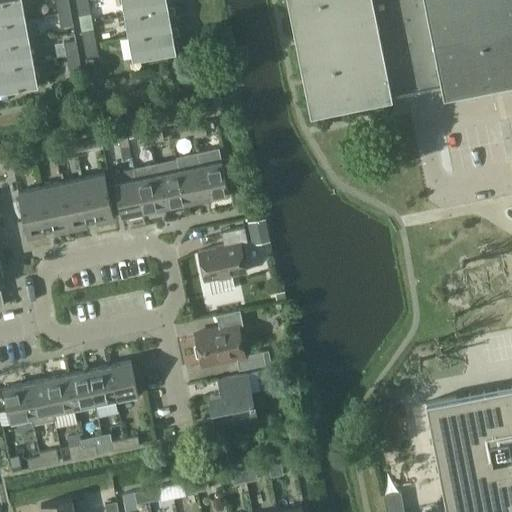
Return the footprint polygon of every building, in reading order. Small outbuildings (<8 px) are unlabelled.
[(0,22),(25,18),(21,0),(10,0),(0,2),(0,22)] [(55,0),(58,13),(71,11),(68,0),(55,0)] [(91,14),(88,0),(84,0),(76,2),(79,16),(91,14)] [(122,0),(125,12),(167,5),(166,0),(122,0)] [(511,0),(287,0),(310,112),(376,99),(441,86),(443,95),(511,80),(511,0)] [(169,13),(173,12),(172,4),(167,5),(125,12),(129,34),(171,26),(169,13)] [(73,25),(71,11),(58,13),(61,27),(73,25)] [(0,43),(29,39),(25,18),(0,22),(0,43)] [(175,25),(171,26),(129,34),(133,58),(176,51),(173,34),(176,33),(175,25)] [(82,31),(84,45),(96,42),(94,28),(82,31)] [(0,64),(33,59),(29,39),(0,43),(0,64)] [(64,42),(55,44),(57,55),(65,53),(78,51),(76,40),(64,42)] [(99,57),(96,42),(84,45),(87,59),(99,57)] [(78,51),(65,53),(68,67),(80,64),(78,51)] [(0,91),(38,84),(33,59),(0,64),(0,91)] [(192,122),(194,131),(195,135),(208,132),(205,119),(192,122)] [(181,134),(194,131),(192,122),(179,125),(181,134)] [(149,125),(127,130),(129,136),(137,134),(139,143),(151,140),(152,140),(150,131),(149,125)] [(163,128),(150,131),(152,140),(165,137),(163,128)] [(130,143),(129,136),(127,130),(118,132),(124,159),(131,158),(128,143),(130,143)] [(102,135),(90,138),(92,145),(104,142),(102,135)] [(92,145),(90,138),(78,141),(80,148),(92,145)] [(78,141),(67,143),(68,150),(80,148),(78,141)] [(68,150),(67,143),(55,146),(56,153),(68,150)] [(55,146),(43,148),(44,155),(56,153),(55,146)] [(219,147),(199,151),(201,162),(207,194),(213,193),(214,197),(229,194),(219,147)] [(44,155),(43,148),(31,151),(33,158),(44,155)] [(31,151),(19,153),(21,160),(33,158),(31,151)] [(9,163),(21,160),(19,153),(8,156),(9,163)] [(172,206),(187,203),(179,167),(177,157),(156,161),(165,203),(171,202),(172,206)] [(156,161),(135,166),(145,212),(160,209),(159,204),(165,203),(156,161)] [(201,162),(179,167),(187,203),(203,200),(202,195),(207,194),(201,162)] [(129,211),(130,215),(145,212),(135,166),(113,170),(115,180),(122,212),(129,211)] [(105,171),(83,175),(91,209),(95,208),(98,219),(115,216),(105,171)] [(83,175),(62,180),(72,225),(89,221),(86,210),(91,209),(83,175)] [(62,180),(41,185),(48,218),(53,217),(55,229),(72,225),(62,180)] [(41,185),(19,189),(29,234),(46,231),(43,219),(48,218),(41,185)] [(265,218),(248,221),(252,243),(269,239),(265,218)] [(223,244),(199,248),(205,278),(247,269),(242,242),(246,241),(243,228),(220,232),(223,244)] [(196,330),(203,362),(235,355),(238,369),(266,364),(263,350),(245,354),(238,323),(244,322),(241,307),(217,312),(220,326),(196,330)] [(131,358),(109,363),(117,399),(139,395),(131,358)] [(95,404),(117,399),(109,363),(87,368),(95,404)] [(267,367),(256,369),(259,384),(271,382),(267,367)] [(87,368),(66,372),(74,409),(95,404),(87,368)] [(248,371),(219,377),(222,391),(210,393),(216,425),(258,416),(248,371)] [(53,413),(74,409),(66,372),(45,377),(53,413)] [(24,381),(32,418),(33,422),(54,417),(53,413),(45,377),(24,381)] [(11,422),(32,418),(24,381),(3,386),(11,422)] [(511,511),(511,384),(433,400),(426,402),(427,409),(447,511),(511,511)] [(138,433),(125,436),(127,445),(140,442),(138,433)] [(114,448),(127,445),(125,436),(112,439),(114,448)] [(72,457),(83,454),(81,446),(80,441),(69,444),(72,457)] [(94,443),(81,446),(83,454),(96,452),(94,443)] [(40,450),(40,454),(42,463),(59,459),(56,447),(40,450)] [(29,466),(42,463),(40,454),(28,457),(29,466)] [(12,470),(21,468),(19,455),(9,457),(12,470)] [(271,477),(283,474),(281,462),(268,464),(271,477)] [(255,467),(243,469),(246,481),(258,479),(255,467)] [(234,484),(246,481),(243,469),(231,472),(234,484)] [(207,477),(195,479),(197,491),(209,489),(207,477)] [(185,494),(197,491),(195,479),(183,482),(185,494)] [(158,487),(146,489),(149,501),(161,499),(158,487)] [(137,503),(149,501),(146,489),(134,491),(137,503)] [(404,511),(400,490),(383,493),(386,511),(404,511)] [(41,504),(43,511),(75,511),(72,498),(41,504)] [(106,511),(119,511),(117,501),(105,503),(106,511)]
